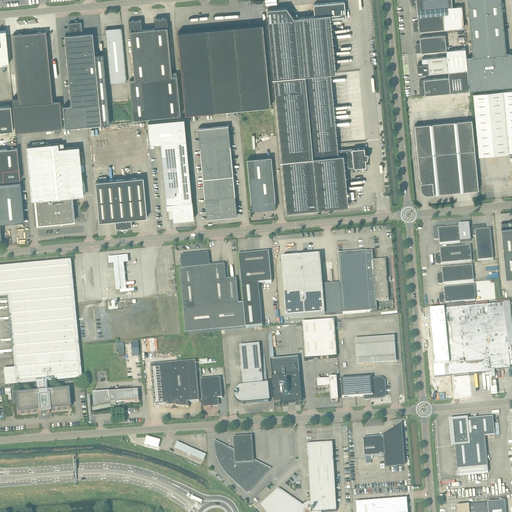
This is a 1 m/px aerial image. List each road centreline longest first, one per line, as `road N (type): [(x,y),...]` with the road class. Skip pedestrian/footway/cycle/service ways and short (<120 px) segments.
road 1 (unclassified): [(0,440),(424,409)]
road 2 (unclassified): [(0,253),(408,214)]
road 3 (unclassified): [(408,214),(388,0)]
road 4 (unclassified): [(424,409),(408,214)]
road 5 (unknown): [(381,217),(357,23)]
road 6 (unclassified): [(0,15),(166,0)]
road 7 (secondary): [(0,484),(101,476),(162,490)]
road 8 (secondary): [(167,481),(114,466),(9,471)]
